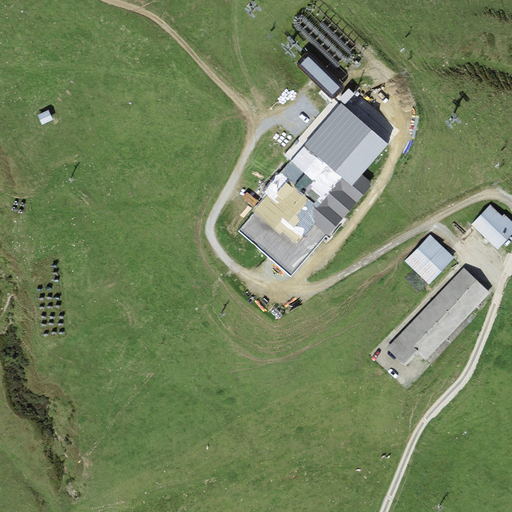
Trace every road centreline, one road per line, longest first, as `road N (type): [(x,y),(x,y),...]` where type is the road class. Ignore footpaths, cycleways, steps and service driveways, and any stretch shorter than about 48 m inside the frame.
road 1 (track): [(111,0),(156,17),(243,104),(248,152),(210,221),(225,259)]
road 2 (track): [(225,259),(267,287),(313,292),(471,198),(495,192),(511,201)]
road 3 (track): [(511,263),(470,367),(423,423),(384,511)]
road 4 (track): [(291,290),(361,214),(390,169),(403,135),(386,75)]
